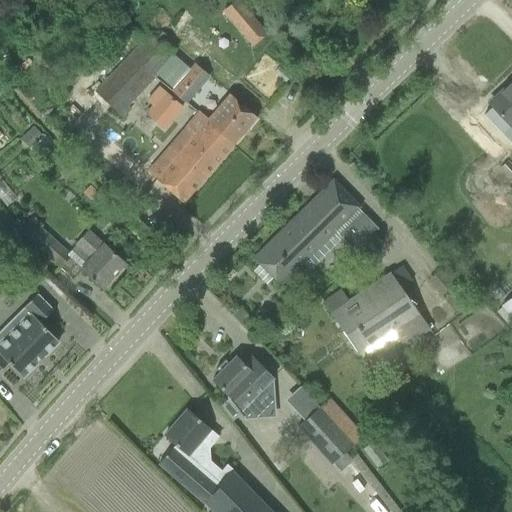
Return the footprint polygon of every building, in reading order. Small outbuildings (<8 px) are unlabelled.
[(251,46),(265,34),(236,0),(234,0),(221,12),(251,46)] [(150,76),(170,54),(147,31),(142,36),(144,39),(95,90),(123,117),(130,110),(127,107),(153,79),(150,76)] [(511,82),(489,104),(502,119),(509,126),(511,123),(511,82)] [(182,106),(165,91),(145,113),(163,128),(182,106)] [(185,127),(194,134),(196,133),(206,142),(216,131),(232,145),(256,118),(229,94),(206,120),(197,112),(185,127)] [(20,138),(36,157),(52,145),(43,135),(41,137),(33,128),(20,138)] [(196,133),(194,134),(155,180),(182,203),(232,145),(216,131),(206,142),(196,133)] [(253,258),(280,285),(358,207),(332,181),(253,258)] [(89,185),(81,193),(89,201),(97,193),(89,185)] [(18,232),(59,268),(70,255),(40,228),(30,219),(18,232)] [(81,269),(101,288),(123,264),(103,245),(102,245),(87,231),(75,244),(90,258),(81,269)] [(340,290),(322,301),(358,353),(392,332),(402,346),(429,329),(388,272),(346,299),(340,290)] [(39,323),(52,310),(36,294),(23,308),(30,315),(0,344),(0,370),(7,363),(21,378),(58,341),(39,323)] [(275,325),(266,334),(273,342),(283,333),(275,325)] [(227,396),(226,398),(242,418),(257,403),(252,399),(272,379),(249,356),(241,363),(235,357),(227,365),(225,362),(224,360),(215,370),(216,371),(216,370),(219,373),(212,380),(227,396)] [(301,414),(316,403),(303,385),(288,397),(301,414)] [(296,427),(331,465),(353,445),(319,407),(296,427)] [(170,450),(158,464),(203,503),(212,511),(271,511),(231,472),(221,484),(187,455),(209,429),(186,410),(164,436),(174,446),(170,450)] [(349,459),(389,511),(399,511),(355,455),(349,459)]
